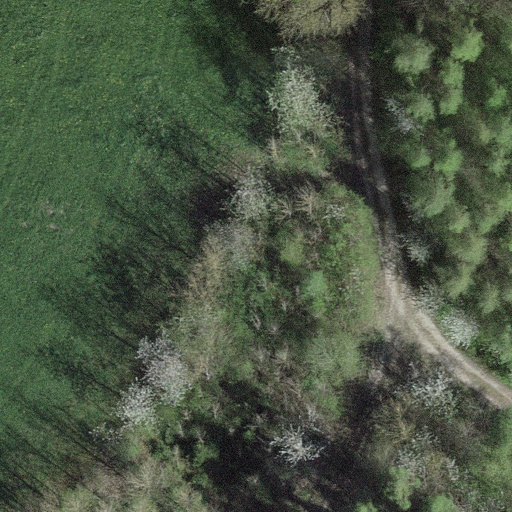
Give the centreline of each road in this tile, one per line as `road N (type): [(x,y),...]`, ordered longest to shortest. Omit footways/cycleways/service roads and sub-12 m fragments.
road 1 (motorway): [(511,303),(0,279)]
road 2 (motorway): [(0,377),(511,399)]
road 3 (track): [(408,323),(366,114),(364,0)]
road 4 (track): [(333,511),(408,323)]
road 5 (track): [(408,323),(511,409)]
